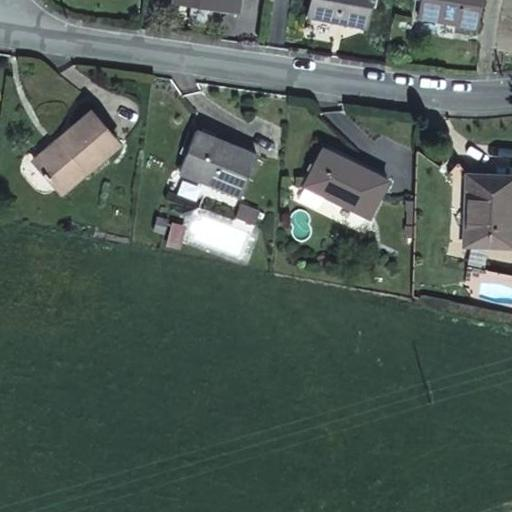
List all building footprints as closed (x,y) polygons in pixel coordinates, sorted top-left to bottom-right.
[(238,0),(174,0),(174,1),(237,11),(238,0)] [(311,0),(307,21),(366,32),(372,0),(311,0)] [(484,0),(423,0),(419,24),(477,36),(484,0)] [(81,99),(52,125),(58,131),(33,155),(56,180),(110,131),(81,99)] [(58,131),(52,125),(27,148),(33,155),(58,131)] [(250,153),(188,125),(173,164),(235,191),(250,153)] [(384,186),(321,151),(301,186),(364,221),(384,186)] [(509,189),(462,185),(459,253),(504,256),(509,189)] [(232,218),(250,226),(256,213),(237,205),(232,218)]
